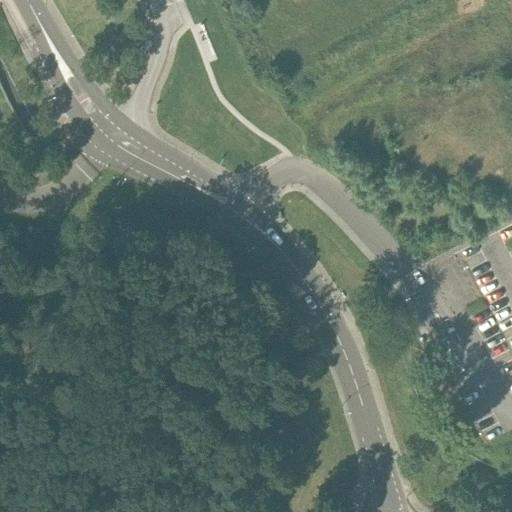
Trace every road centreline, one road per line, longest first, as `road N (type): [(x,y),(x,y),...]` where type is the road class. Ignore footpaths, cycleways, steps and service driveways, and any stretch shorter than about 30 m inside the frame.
road 1 (unclassified): [(386,511),(332,328),(293,266),(236,208)]
road 2 (unclassified): [(236,208),(102,115),(25,0)]
road 3 (unclassified): [(236,208),(277,175),(307,178),(407,277),(448,340)]
